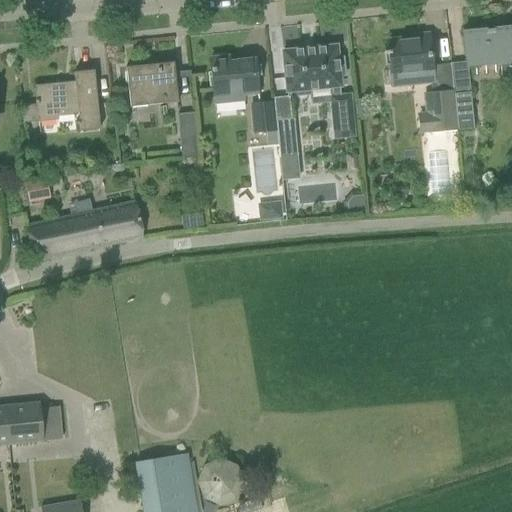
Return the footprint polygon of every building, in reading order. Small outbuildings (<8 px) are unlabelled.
[(511,43),(511,29),(463,34),(466,69),(499,66),(501,81),(511,79),(511,43)] [(409,76),(410,85),(431,83),(430,74),(427,39),(414,41),(414,39),(387,42),(388,52),(383,52),(383,56),(386,55),(387,65),(389,65),(391,78),(409,76)] [(335,47),(281,53),(286,93),(287,93),(287,98),(305,96),(304,91),(329,89),(330,98),(330,99),(334,139),(352,137),(348,97),(339,98),(338,88),(339,88),(338,77),(343,77),(341,59),(336,60),(335,47)] [(226,58),(209,60),(213,104),(243,101),(242,95),(255,93),(252,61),(227,64),(226,58)] [(124,68),(128,108),(176,103),(172,64),(124,68)] [(34,87),(37,122),(55,121),(55,116),(76,113),(77,123),(73,123),(75,133),(98,130),(92,72),(72,74),(73,83),(34,87)] [(468,92),(452,93),(456,131),(472,130),(469,94),(468,92)] [(424,96),(426,114),(416,115),(418,135),(456,131),(452,93),(424,96)] [(275,131),(274,121),(273,104),(251,106),(253,133),(265,132),(275,131)] [(197,157),(193,114),(176,115),(181,159),(197,157)] [(274,121),(275,131),(277,146),(278,159),(296,157),(293,120),(274,121)] [(275,131),(265,132),(267,146),(277,146),(275,131)] [(25,183),(28,203),(48,200),(45,180),(25,183)] [(26,227),(34,262),(141,239),(133,203),(66,218),(65,213),(61,214),(62,219),(26,227)] [(259,221),(280,219),(278,205),(258,207),(259,221)] [(0,407),(0,445),(60,439),(57,408),(39,410),(38,404),(0,407)] [(139,511),(195,511),(187,456),(133,464),(139,511)] [(202,500),(219,506),(235,501),(241,483),(235,466),(218,460),(202,467),(195,483),(202,500)] [(80,511),(79,502),(39,508),(39,511),(80,511)]
